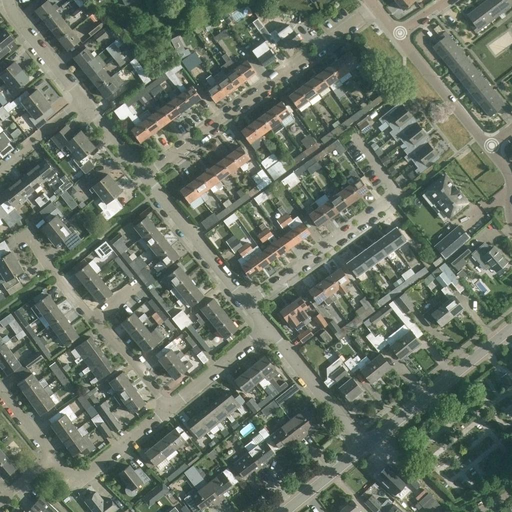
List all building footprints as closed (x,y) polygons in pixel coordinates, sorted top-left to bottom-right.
[(55,10),(58,7),(55,3),(51,5),(47,0),(35,10),(43,20),(55,10)] [(414,0),(394,0),(395,0),(403,11),(415,1),(414,0)] [(492,0),(487,0),(480,6),(491,22),(503,13),(492,0)] [(511,3),(509,0),(492,0),(503,13),(511,5),(511,3)] [(84,4),(79,8),(72,14),(76,18),(82,12),(88,18),(95,12),(85,3),(85,4),(84,4)] [(476,33),(491,22),(480,6),(468,15),(475,24),(471,27),(476,33)] [(55,10),(43,20),(51,30),(63,20),(55,10)] [(227,12),(222,15),(225,19),(228,24),(233,20),(230,16),(227,12)] [(96,21),(85,30),(91,37),(102,28),(101,27),(106,24),(102,19),(97,22),(96,21)] [(271,35),(261,22),(260,22),(257,19),(252,23),(266,41),(272,37),(271,35)] [(63,20),(51,30),(59,40),(71,30),(63,20)] [(204,24),(206,30),(215,26),(213,20),(204,24)] [(301,40),(289,25),(277,34),(289,49),(301,40)] [(18,47),(13,41),(14,40),(5,29),(0,33),(0,59),(9,52),(10,54),(18,47)] [(103,29),(93,37),(98,43),(108,36),(103,29)] [(71,30),(59,40),(67,50),(79,40),(71,30)] [(213,38),(217,43),(228,35),(224,30),(213,38)] [(433,47),(443,59),(458,47),(446,32),(440,37),(442,40),(433,47)] [(266,41),(253,51),(264,67),(276,59),(269,50),(277,45),(272,37),(266,41)] [(113,59),(121,52),(113,42),(105,49),(113,59)] [(367,58),(371,55),(364,46),(360,49),(367,58)] [(443,59),(452,71),(467,58),(458,47),(443,59)] [(81,67),(97,55),(94,51),(90,54),(86,48),(74,58),(81,67)] [(121,52),(113,59),(120,68),(125,63),(119,55),(122,53),(121,52)] [(194,52),(181,61),(185,66),(198,56),(194,52)] [(340,59),(348,71),(359,64),(350,52),(340,59)] [(246,80),(236,67),(226,53),(222,56),(226,62),(220,66),(223,71),(235,88),(246,80)] [(97,55),(81,67),(89,77),(101,67),(94,58),(97,55)] [(135,70),(141,65),(135,58),(129,63),(135,70)] [(452,71),(462,82),(477,70),(467,58),(452,71)] [(348,71),(340,59),(329,66),(338,79),(348,71)] [(236,67),(246,80),(256,73),(247,60),(236,67)] [(6,83),(22,70),(15,62),(6,69),(1,63),(0,63),(0,79),(2,78),(6,83)] [(167,78),(168,78),(182,68),(179,63),(164,73),(167,78)] [(319,74),(328,86),(329,86),(333,92),(342,84),(338,79),(329,66),(319,74)] [(101,67),(89,77),(97,87),(109,77),(101,67)] [(22,70),(6,83),(10,87),(6,90),(13,99),(25,89),(21,84),(29,78),(22,70)] [(462,82),(471,94),(486,82),(477,70),(462,82)] [(235,88),(223,71),(213,78),(225,95),(235,88)] [(122,84),(115,74),(114,73),(109,77),(97,87),(106,97),(118,87),(122,84)] [(155,80),(159,85),(168,78),(167,78),(164,73),(155,80)] [(128,87),(139,81),(135,74),(124,81),(128,87)] [(210,74),(205,77),(208,82),(211,86),(206,90),(215,102),(225,95),(213,78),(210,74)] [(309,81),(318,93),(328,86),(319,74),(309,81)] [(150,92),(159,85),(155,80),(144,88),(147,93),(149,91),(150,92)] [(177,88),(181,93),(191,106),(201,99),(191,85),(186,89),(180,81),(175,85),(177,88)] [(299,88),(308,101),(318,93),(309,81),(299,88)] [(471,94),(482,107),(497,95),(486,82),(471,94)] [(370,103),(374,107),(385,99),(381,95),(385,92),(379,84),(374,87),(380,96),(370,103)] [(137,100),(137,101),(139,99),(144,105),(152,99),(148,93),(150,92),(149,91),(147,93),(144,88),(134,96),(137,100)] [(180,113),(191,106),(181,93),(177,88),(173,91),(177,96),(171,100),(180,113)] [(299,88),(289,96),(298,108),(303,105),(305,108),(310,105),(308,101),(299,88)] [(28,111),(44,98),(37,90),(28,97),(24,93),(10,104),(9,102),(3,107),(6,111),(8,113),(18,105),(21,108),(24,106),(28,111)] [(497,95),(482,107),(490,117),(499,110),(502,114),(508,109),(497,95)] [(137,100),(134,96),(124,103),(127,108),(137,101),(137,100)] [(38,130),(48,122),(41,115),(51,107),(44,98),(28,111),(32,116),(29,119),(38,130)] [(180,113),(171,100),(161,108),(170,121),(180,113)] [(271,109),(284,127),(294,119),(281,101),(271,109)] [(133,116),(127,108),(124,103),(114,110),(121,121),(128,116),(136,126),(131,130),(140,142),(150,135),(137,117),(137,118),(135,114),(133,116)] [(374,107),(370,103),(360,110),(364,115),(374,107)] [(386,121),(390,126),(408,111),(403,105),(402,106),(399,103),(379,119),(383,124),(386,121)] [(170,121),(161,108),(151,115),(160,128),(170,121)] [(284,127),(271,109),(261,116),(270,128),(274,134),(284,127)] [(309,114),(306,109),(301,112),(304,118),(309,114)] [(137,117),(150,135),(160,128),(151,115),(147,110),(137,117)] [(364,115),(360,110),(350,117),(354,122),(364,115)] [(6,111),(0,115),(0,116),(3,121),(10,116),(8,113),(6,111)] [(389,133),(393,137),(414,121),(411,118),(412,117),(408,111),(390,126),(393,130),(389,133)] [(270,128),(261,116),(251,123),(260,136),(260,135),(270,128)] [(354,122),(350,117),(341,124),(344,129),(354,122)] [(400,139),(404,143),(422,129),(417,123),(416,123),(414,121),(393,137),(397,142),(400,139)] [(260,136),(251,123),(241,131),(255,151),(266,143),(260,135),(260,136)] [(344,129),(341,124),(331,132),(334,136),(344,129)] [(75,136),(67,126),(52,139),(60,149),(61,149),(67,156),(72,152),(87,139),(81,132),(75,136)] [(10,134),(14,139),(21,134),(17,129),(10,134)] [(427,135),(422,129),(404,143),(407,148),(404,150),(407,155),(425,141),(428,139),(426,135),(427,135)] [(334,136),(331,132),(320,139),(324,144),(334,136)] [(0,150),(7,145),(7,144),(10,142),(10,140),(4,133),(3,133),(0,134),(0,150)] [(85,174),(94,166),(89,160),(85,155),(94,147),(87,139),(72,152),(76,157),(73,159),(80,167),(85,174)] [(337,140),(332,144),(324,149),(327,154),(335,148),(340,155),(346,151),(337,140)] [(427,144),(425,141),(407,155),(404,157),(408,162),(412,159),(415,164),(433,149),(428,143),(427,144)] [(302,151),(306,157),(319,147),(315,142),(302,151)] [(379,147),(375,142),(370,146),(374,151),(379,147)] [(240,166),(239,166),(243,171),(248,167),(245,162),(250,159),(241,146),(231,153),(240,166)] [(324,149),(314,157),(317,162),(327,154),(324,149)] [(433,149),(415,164),(418,168),(415,171),(419,176),(440,159),(437,156),(438,155),(433,149)] [(293,159),(296,164),(306,157),(302,151),(293,159)] [(220,161),(229,173),(239,166),(240,166),(231,153),(220,161)] [(286,172),(273,153),(260,162),(274,181),(286,172)] [(273,153),(286,172),(296,164),(293,159),(287,163),(282,158),(279,161),(273,153)] [(314,157),(303,164),(307,169),(310,174),(321,167),(317,162),(314,157)] [(34,169),(44,181),(55,173),(45,160),(34,169)] [(229,173),(220,161),(209,169),(218,181),(229,173)] [(303,164),(293,172),(296,176),(307,169),(303,164)] [(397,172),(393,167),(388,170),(393,176),(397,172)] [(23,177),(33,189),(44,181),(34,169),(23,177)] [(218,181),(209,169),(199,176),(208,188),(213,185),(217,190),(222,186),(218,181)] [(257,188),(259,191),(272,182),(262,169),(256,174),(257,174),(252,178),(257,185),(256,186),(257,188)] [(296,176),(293,172),(281,181),(284,185),(287,183),(291,188),(300,182),(296,176)] [(408,176),(411,180),(416,176),(413,172),(408,176)] [(99,195),(115,182),(108,174),(101,179),(97,175),(85,185),(92,193),(95,190),(99,195)] [(73,185),(65,175),(60,179),(63,183),(58,187),(63,193),(73,185)] [(189,183),(198,196),(199,195),(205,202),(209,198),(204,191),(208,188),(199,176),(189,183)] [(444,176),(428,191),(450,216),(466,202),(444,176)] [(13,185),(26,201),(23,197),(33,189),(23,177),(13,185)] [(350,186),(359,198),(369,191),(360,178),(354,182),(351,177),(346,181),(349,186),(350,186)] [(115,182),(99,195),(103,200),(98,204),(110,219),(121,209),(112,198),(122,191),(115,182)] [(198,196),(189,183),(179,190),(188,203),(198,196)] [(26,201),(13,185),(3,193),(13,206),(19,201),(22,205),(26,201)] [(257,188),(256,186),(245,194),(242,189),(241,189),(245,194),(249,199),(259,191),(257,188)] [(269,199),(276,194),(270,186),(263,191),(268,198),(269,199)] [(348,206),(359,198),(350,186),(349,186),(339,193),(348,206)] [(245,194),(241,189),(236,192),(240,198),(235,202),(238,207),(249,199),(245,194)] [(253,199),(258,205),(268,198),(263,191),(253,199)] [(330,191),(325,195),(329,200),(338,213),(348,206),(339,193),(334,197),(330,191)] [(39,196),(45,204),(50,200),(52,202),(58,197),(55,194),(49,198),(44,192),(39,196)] [(45,204),(39,196),(35,200),(40,207),(45,204)] [(319,207),(328,220),(338,213),(329,200),(319,207)] [(225,209),(228,214),(238,207),(235,202),(225,209)] [(328,220),(319,207),(315,202),(310,205),(314,211),(309,215),(318,227),(328,220)] [(8,213),(16,223),(20,228),(23,225),(19,220),(22,218),(15,208),(8,213)] [(48,236),(63,224),(59,219),(63,216),(56,208),(47,216),(50,220),(41,228),(48,236)] [(215,216),(218,221),(228,214),(225,209),(215,216)] [(7,214),(2,218),(10,228),(16,223),(8,213),(7,214)] [(282,216),(287,224),(299,241),(309,233),(297,216),(292,220),(287,213),(282,216)] [(218,221),(215,216),(213,214),(200,223),(206,230),(218,221)] [(142,236),(154,226),(146,216),(134,226),(142,236)] [(282,216),(276,220),(281,227),(287,224),(282,216)] [(289,248),(282,238),(277,241),(276,240),(263,222),(258,226),(262,231),(268,239),(271,243),(279,255),(289,248)] [(55,245),(64,238),(73,248),(82,241),(71,226),(67,229),(63,224),(48,236),(55,245)] [(287,224),(281,227),(286,234),(282,238),(289,248),(299,241),(287,224)] [(154,226),(142,236),(142,237),(150,246),(162,236),(154,226)] [(459,226),(435,246),(445,258),(469,238),(459,226)] [(386,235),(396,249),(406,241),(396,228),(386,235)] [(262,243),(268,239),(262,231),(257,235),(262,243)] [(110,241),(115,247),(120,254),(127,248),(122,241),(124,239),(120,233),(110,241)] [(251,258),(248,254),(242,245),(242,246),(234,235),(226,242),(234,254),(238,251),(242,257),(237,260),(241,267),(249,277),(259,270),(251,258)] [(386,235),(377,242),(386,256),(396,249),(386,235)] [(162,236),(150,246),(158,256),(170,246),(162,236)] [(114,250),(108,241),(97,250),(103,258),(114,250)] [(248,254),(253,250),(247,242),(242,245),(248,254)] [(377,242),(367,249),(377,263),(386,256),(377,242)] [(271,243),(271,244),(266,247),(267,249),(262,252),(270,262),(279,255),(271,243)] [(490,251),(484,244),(471,255),(486,271),(491,266),(496,271),(506,263),(493,248),(490,251)] [(464,245),(447,259),(451,263),(456,259),(459,262),(470,252),(464,245)] [(170,246),(158,256),(161,260),(156,264),(161,270),(166,266),(178,256),(170,246)] [(127,248),(120,254),(128,264),(132,261),(124,251),(128,248),(127,248)] [(367,249),(357,256),(367,270),(377,263),(367,249)] [(427,256),(435,267),(443,261),(435,251),(427,256)] [(11,252),(1,258),(0,256),(0,271),(16,261),(11,252)] [(256,254),(251,258),(259,270),(270,262),(262,252),(257,255),(256,254)] [(122,269),(126,266),(117,256),(114,259),(122,269)] [(357,277),(367,270),(357,256),(347,263),(357,277)] [(88,263),(75,274),(83,284),(101,269),(98,265),(93,259),(88,263)] [(0,273),(3,278),(0,279),(0,281),(6,290),(17,283),(13,277),(22,270),(16,261),(0,271),(0,273)] [(132,261),(128,264),(136,273),(140,270),(132,261)] [(448,300),(443,305),(440,301),(439,301),(452,317),(463,308),(454,296),(453,296),(445,287),(457,277),(444,262),(423,281),(427,286),(435,280),(442,288),(440,290),(448,300)] [(126,266),(122,269),(130,279),(133,276),(126,266)] [(174,286),(187,276),(178,266),(166,276),(174,286)] [(414,274),(418,279),(428,272),(424,267),(414,274)] [(101,269),(83,284),(91,294),(104,283),(97,274),(102,270),(101,269)] [(329,276),(338,289),(343,294),(348,290),(344,285),(349,281),(340,269),(329,276)] [(140,270),(136,273),(145,284),(149,281),(140,270)] [(405,281),(408,286),(418,279),(414,274),(405,281)] [(178,300),(194,286),(187,276),(174,286),(175,287),(169,291),(173,296),(174,295),(178,300)] [(338,289),(329,276),(319,283),(332,302),(337,299),(332,293),(338,289)] [(395,288),(399,293),(408,286),(405,281),(395,288)] [(104,283),(91,294),(100,304),(112,294),(104,283)] [(332,302),(319,283),(308,291),(317,303),(323,300),(327,306),(332,302)] [(190,306),(203,296),(194,286),(178,300),(176,301),(180,306),(186,301),(190,306)] [(472,293),(467,287),(462,292),(467,297),(472,293)] [(150,291),(149,291),(157,300),(161,297),(153,288),(150,291)] [(385,295),(389,300),(399,293),(395,288),(385,295)] [(404,293),(395,300),(405,313),(414,306),(404,293)] [(38,318),(43,315),(56,305),(48,295),(31,307),(38,318)] [(389,300),(385,295),(376,302),(379,307),(389,300)] [(165,310),(169,307),(161,297),(157,300),(165,310)] [(362,306),(355,311),(358,316),(362,320),(375,311),(365,297),(359,301),(362,306)] [(291,305),(305,324),(311,320),(303,310),(307,307),(300,298),(291,305)] [(156,312),(160,309),(151,299),(148,302),(156,312)] [(204,322),(208,319),(221,309),(213,299),(200,309),(196,312),(204,322)] [(393,300),(388,305),(392,309),(404,324),(407,328),(413,323),(405,313),(395,300),(394,300),(393,300)] [(452,317),(439,301),(422,316),(429,325),(436,320),(441,326),(452,317)] [(50,325),(63,316),(56,305),(43,315),(50,325)] [(296,331),(305,325),(306,325),(305,324),(291,305),(281,312),(282,314),(280,315),(284,321),(286,320),(287,321),(291,328),(293,327),(296,331)] [(160,309),(156,312),(151,316),(159,325),(163,322),(167,318),(160,309)] [(216,329),(229,319),(221,309),(208,319),(216,329)] [(182,310),(171,318),(176,324),(187,316),(182,310)] [(0,321),(0,323),(3,328),(15,319),(11,313),(0,321)] [(138,318),(134,313),(122,323),(130,333),(142,323),(148,319),(144,314),(138,318)] [(319,313),(313,318),(321,329),(327,325),(328,324),(327,323),(319,313)] [(25,327),(29,324),(22,315),(18,318),(25,327)] [(57,335),(71,326),(63,316),(50,325),(57,335)] [(187,316),(176,324),(181,330),(186,326),(191,333),(195,330),(190,324),(192,323),(187,316)] [(357,316),(348,323),(353,331),(364,323),(362,320),(358,316),(357,316)] [(167,318),(163,322),(171,331),(175,328),(167,318)] [(229,319),(216,329),(224,339),(237,329),(229,319)] [(333,319),(327,323),(328,324),(339,341),(353,331),(348,323),(340,329),(333,319)] [(369,319),(364,323),(363,324),(367,328),(372,324),(369,319)] [(142,323),(130,333),(138,342),(150,332),(142,323)] [(29,324),(25,327),(32,338),(37,335),(29,324)] [(71,326),(57,335),(65,346),(78,336),(71,326)] [(150,332),(138,342),(146,352),(158,342),(164,337),(156,327),(150,332)] [(399,328),(394,332),(410,351),(420,343),(409,330),(404,334),(399,328)] [(307,329),(297,336),(302,343),(312,336),(307,329)] [(23,330),(15,335),(19,340),(26,335),(23,330)] [(192,349),(197,345),(185,330),(181,334),(192,348),(191,349),(192,349)] [(199,343),(203,340),(195,330),(191,333),(199,343)] [(326,343),(331,339),(324,330),(319,334),(326,343)] [(383,348),(389,343),(385,339),(380,333),(371,332),(370,333),(383,348)] [(389,336),(385,339),(389,343),(390,346),(389,346),(400,360),(410,351),(394,332),(389,336)] [(383,348),(370,333),(365,337),(378,352),(383,348)] [(37,335),(32,338),(40,348),(47,343),(42,336),(39,338),(37,335)] [(83,360),(98,349),(90,337),(75,348),(81,356),(74,361),(77,364),(83,359),(83,360)] [(363,345),(357,337),(353,341),(359,349),(363,345)] [(203,340),(199,343),(207,353),(211,349),(203,340)] [(176,355),(171,349),(175,345),(172,341),(161,350),(165,354),(159,359),(167,369),(185,355),(181,350),(176,355)] [(0,362),(11,354),(4,343),(0,346),(0,362)] [(47,343),(40,348),(47,358),(51,355),(44,345),(48,343),(47,343)] [(208,359),(197,345),(192,349),(191,349),(203,364),(208,359)] [(88,366),(78,374),(80,377),(106,359),(98,349),(83,360),(88,366)] [(11,354),(0,362),(0,365),(7,374),(20,365),(16,360),(21,356),(17,350),(11,354)] [(38,351),(23,362),(28,369),(43,358),(38,351)] [(365,356),(381,375),(391,367),(380,354),(370,362),(366,356),(365,356)] [(185,355),(167,369),(175,379),(193,365),(189,360),(188,361),(184,356),(185,355)] [(265,356),(255,364),(265,377),(267,380),(278,372),(265,356)] [(350,357),(344,363),(352,372),(352,373),(358,368),(371,383),(372,385),(378,380),(377,378),(381,375),(365,356),(356,364),(350,357)] [(342,367),(330,376),(336,383),(341,379),(345,384),(339,389),(349,401),(361,391),(348,375),(352,372),(344,363),(340,358),(337,360),(342,367)] [(106,359),(80,377),(81,377),(91,370),(96,377),(90,381),(92,385),(113,369),(106,359)] [(55,362),(49,366),(52,370),(58,366),(55,362)] [(245,372),(255,384),(265,377),(255,364),(245,372)] [(58,366),(52,370),(58,378),(64,373),(58,366)] [(117,392),(130,383),(123,372),(110,381),(117,392)] [(245,393),(255,384),(245,372),(235,380),(245,393)] [(23,391),(37,381),(31,373),(17,384),(23,391)] [(64,373),(58,378),(63,385),(69,381),(64,373)] [(511,380),(507,373),(501,377),(509,388),(511,385),(511,380)] [(29,399),(43,389),(37,381),(23,391),(29,399)] [(69,381),(63,385),(67,390),(73,386),(69,381)] [(288,386),(285,382),(275,389),(279,393),(288,386)] [(124,402),(137,393),(130,383),(117,392),(113,395),(120,405),(124,402)] [(268,395),(275,389),(272,385),(265,391),(268,395)] [(87,387),(81,391),(83,394),(84,396),(87,394),(90,391),(87,387)] [(90,391),(87,394),(89,397),(96,406),(100,404),(93,394),(97,391),(95,388),(90,391)] [(43,389),(29,399),(34,407),(48,396),(43,389)] [(275,389),(268,395),(265,397),(269,402),(279,393),(275,389)] [(286,390),(275,399),(279,406),(291,396),(286,390)] [(245,412),(240,406),(245,402),(237,392),(232,396),(229,391),(218,399),(230,414),(237,409),(242,414),(245,412)] [(124,402),(120,405),(124,410),(128,407),(132,413),(145,404),(137,393),(124,402)] [(82,395),(78,399),(86,410),(92,406),(87,399),(88,398),(89,397),(87,394),(84,396),(83,394),(82,395)] [(48,396),(34,407),(40,415),(54,404),(48,396)] [(269,402),(265,397),(257,404),(252,398),(245,403),(254,414),(269,402)] [(220,422),(227,417),(231,423),(235,420),(230,414),(218,399),(208,408),(225,428),(220,422)] [(274,400),(267,405),(272,410),(278,405),(274,400)] [(103,417),(108,414),(100,404),(96,406),(103,417)] [(434,458),(481,418),(470,405),(423,445),(434,458)] [(60,417),(51,424),(56,432),(71,422),(76,418),(68,408),(67,406),(57,413),(60,417)] [(97,426),(103,421),(92,406),(86,410),(97,426)] [(210,430),(217,425),(221,431),(225,428),(208,408),(198,416),(210,430)] [(306,408),(290,420),(301,434),(317,422),(317,421),(320,419),(312,409),(309,411),(306,408)] [(114,416),(113,417),(110,413),(108,415),(108,414),(103,417),(107,421),(115,433),(122,428),(114,416)] [(199,439),(206,433),(211,439),(215,436),(210,430),(198,416),(188,424),(199,439)] [(301,434),(290,420),(275,431),(270,436),(279,449),(285,445),(286,446),(301,434)] [(103,421),(97,426),(106,438),(112,433),(103,421)] [(62,440),(76,429),(71,422),(56,432),(62,440)] [(265,440),(257,446),(252,440),(244,446),(249,452),(260,466),(275,454),(274,453),(279,449),(270,436),(264,428),(259,432),(265,440)] [(76,429),(62,440),(68,447),(82,437),(76,429)] [(185,432),(181,435),(176,429),(166,437),(175,449),(186,441),(190,438),(185,432)] [(85,435),(82,437),(68,447),(73,455),(81,450),(84,455),(95,447),(85,435)] [(156,445),(165,457),(175,449),(166,437),(156,445)] [(14,456),(22,450),(14,440),(6,447),(14,456)] [(165,457),(156,445),(146,453),(155,465),(156,464),(160,470),(170,462),(165,457)] [(206,454),(212,461),(219,455),(214,448),(206,454)] [(0,473),(4,478),(16,469),(0,449),(0,473)] [(186,462),(189,466),(203,455),(200,451),(186,462)] [(260,466),(249,452),(233,464),(244,478),(260,466)] [(176,470),(179,474),(189,466),(186,462),(176,470)] [(135,472),(130,466),(119,474),(132,490),(142,482),(144,484),(150,479),(143,470),(140,472),(138,469),(135,472)] [(384,468),(376,477),(394,495),(395,494),(405,484),(411,490),(412,491),(419,484),(401,467),(396,473),(392,469),(389,472),(384,468)] [(227,468),(210,481),(203,472),(199,474),(217,498),(233,487),(233,486),(238,482),(227,468)] [(179,474),(176,470),(166,478),(170,482),(179,474)] [(198,511),(217,498),(199,474),(191,481),(198,490),(191,495),(190,494),(184,499),(193,511),(198,511)] [(94,511),(103,511),(104,511),(111,511),(117,508),(110,499),(105,503),(97,493),(86,501),(94,511)] [(403,511),(395,505),(387,499),(381,504),(372,494),(364,503),(372,511),(403,511)] [(59,511),(43,496),(32,508),(34,510),(32,511),(26,511),(25,511),(24,511),(59,511)] [(341,511),(361,511),(360,510),(353,500),(340,510),(341,511)]
